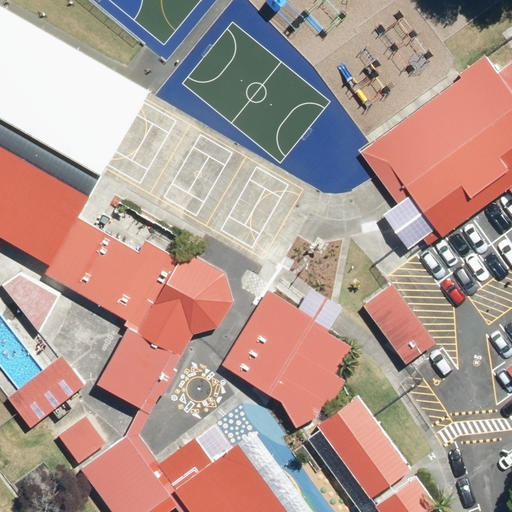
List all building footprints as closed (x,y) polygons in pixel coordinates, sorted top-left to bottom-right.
[(482,60),(358,149),(429,248),(511,188),(511,101),(493,75),(482,60)] [(511,60),(493,75),(511,101),(511,60)] [(89,198),(0,148),(0,251),(126,321),(91,384),(147,415),(192,335),(216,326),(232,301),(226,274),(185,251),(174,271),(78,217),(89,198)] [(37,329),(55,296),(15,274),(1,287),(37,329)] [(432,343),(386,282),(358,303),(404,364),(432,343)] [(266,292),(220,363),(280,401),(295,429),(318,417),(343,378),(335,374),(351,346),(327,333),(322,328),(266,292)] [(87,384),(61,353),(5,399),(16,413),(31,430),(87,384)] [(440,511),(356,397),(315,427),(377,511),(440,511)] [(110,438),(88,410),(56,435),(78,463),(110,438)] [(283,511),(232,443),(164,492),(123,436),(77,470),(108,511),(138,511),(172,487),(190,511),(283,511)]
